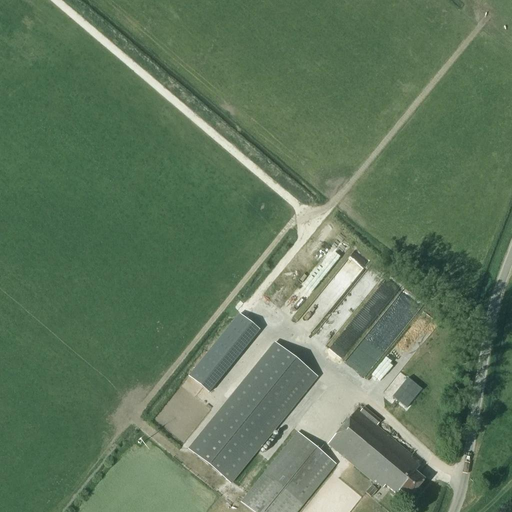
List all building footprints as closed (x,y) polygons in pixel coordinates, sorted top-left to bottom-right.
[(332,347),(347,358),(402,287),(388,276),(384,281),(366,267),(369,263),(354,252),(300,322),(304,325),(309,319),(310,320),(317,310),(321,313),(329,304),(334,308),(338,303),(355,317),(332,347)] [(230,484),(317,378),(275,344),(189,450),(230,484)] [(407,378),(392,397),(406,409),(421,390),(407,378)] [(357,410),(328,445),(374,484),(377,486),(378,484),(383,488),(385,486),(396,494),(399,490),(409,499),(425,480),(415,472),(419,467),(410,459),(412,456),(376,426),(380,421),(364,407),(360,412),(357,410)] [(337,413),(327,425),(331,429),(342,417),(337,413)] [(240,501),(239,503),(250,511),(298,511),(331,473),(337,466),(305,439),(298,433),(246,494),(240,501)] [(370,498),(376,491),(370,486),(364,493),(370,498)]
